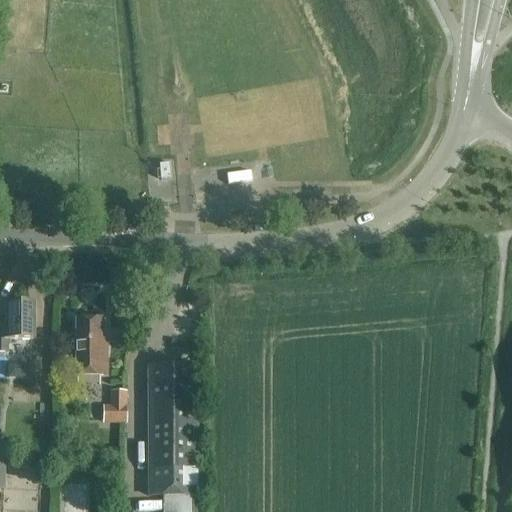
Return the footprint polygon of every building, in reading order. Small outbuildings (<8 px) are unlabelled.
[(168,165),(156,166),(158,182),(169,181),(168,165)] [(6,329),(0,329),(0,352),(7,353),(7,340),(33,340),(33,305),(6,305),(6,329)] [(71,357),(76,357),(76,374),(107,374),(107,341),(100,341),(100,321),(76,321),(76,336),(70,336),(66,341),(66,352),(71,357)] [(148,384),(148,404),(148,473),(148,498),(163,498),(162,511),(199,511),(200,472),(199,369),(149,369),(148,384)] [(109,418),(127,418),(127,392),(110,392),(109,418)]
